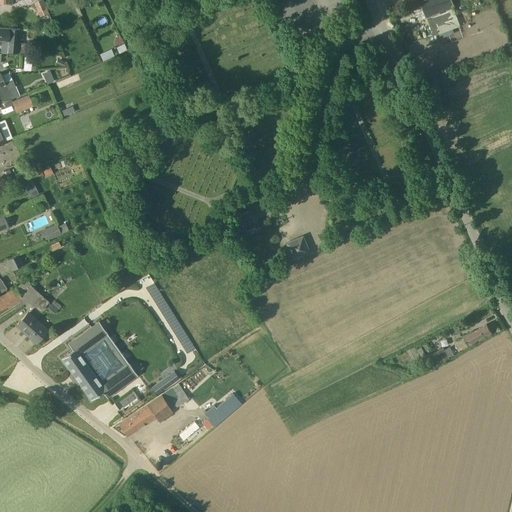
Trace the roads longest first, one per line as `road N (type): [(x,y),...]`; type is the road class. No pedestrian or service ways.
road 1 (unclassified): [(511,314),(371,0)]
road 2 (unclassified): [(142,456),(0,327)]
